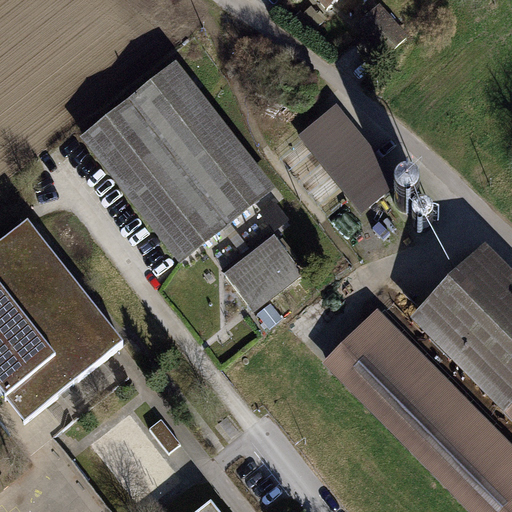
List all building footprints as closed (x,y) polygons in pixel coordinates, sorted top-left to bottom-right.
[(340,0),(316,0),(327,12),(340,0)] [(379,5),(357,26),(385,58),(408,37),(379,5)] [(175,65),(79,140),(84,147),(175,264),(178,268),(228,229),(275,192),(206,105),(187,80),(175,65)] [(400,184),(337,107),(299,138),(302,142),(350,200),(362,215),(400,184)] [(395,198),(395,202),(396,207),(399,210),(403,212),(407,213),(411,212),(415,211),(418,208),(420,204),(420,200),(420,196),(418,192),(415,190),(411,188),(407,187),(403,188),(399,191),(396,194),(395,198)] [(277,232),(291,221),(281,209),(276,203),(260,215),(275,234),(277,232)] [(432,228),(433,225),(433,221),(432,218),(430,215),(427,213),(423,212),(420,213),(417,214),(414,217),(413,220),(412,223),(413,227),(414,230),(417,232),(420,233),(423,234),(427,233),(430,231),(432,228)] [(124,342),(29,224),(0,247),(0,393),(7,402),(16,414),(26,425),(67,392),(124,347),(126,345),(124,342)] [(247,254),(222,273),(241,296),(256,314),(298,279),(304,274),(295,262),(272,234),(247,254)] [(511,275),(485,249),(410,323),(504,418),(511,426),(511,275)] [(470,511),(511,511),(511,448),(378,313),(325,365),(470,511)] [(182,445),(162,421),(150,430),(170,455),(176,450),(182,445)]
